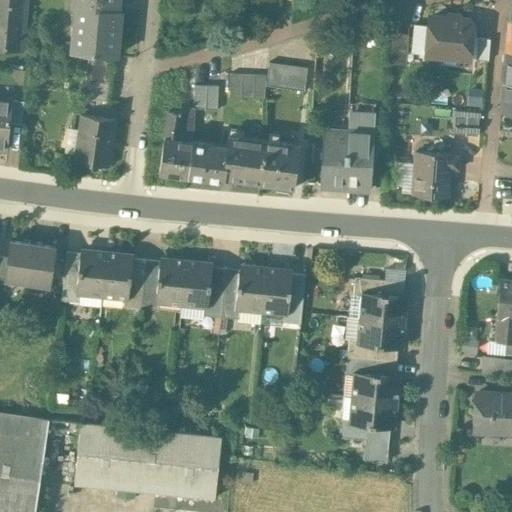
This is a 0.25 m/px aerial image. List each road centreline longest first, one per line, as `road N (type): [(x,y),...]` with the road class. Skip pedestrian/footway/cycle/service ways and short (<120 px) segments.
road 1 (residential): [(440,236),(130,209)]
road 2 (residential): [(440,236),(430,511)]
road 3 (residential): [(403,0),(146,68)]
road 4 (residential): [(499,0),(484,239)]
road 5 (residential): [(146,68),(130,209)]
road 6 (residential): [(130,209),(0,191)]
